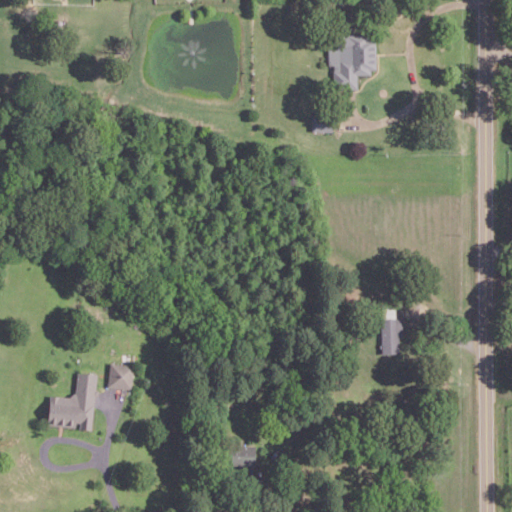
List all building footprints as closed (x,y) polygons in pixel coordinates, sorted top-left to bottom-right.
[(356,87),(356,72),(375,72),(375,34),(328,34),(328,64),(333,64),(333,87),(356,87)] [(332,131),(332,113),(312,112),(311,130),(332,131)] [(381,352),(399,352),(398,337),(402,337),(402,316),(380,317),(381,352)] [(131,387),(132,363),(108,362),(107,386),(131,387)] [(92,428),(96,372),(76,371),(75,395),(49,393),(47,424),(77,426),(77,427),(92,428)] [(228,444),(228,465),(254,465),(254,445),(228,444)]
